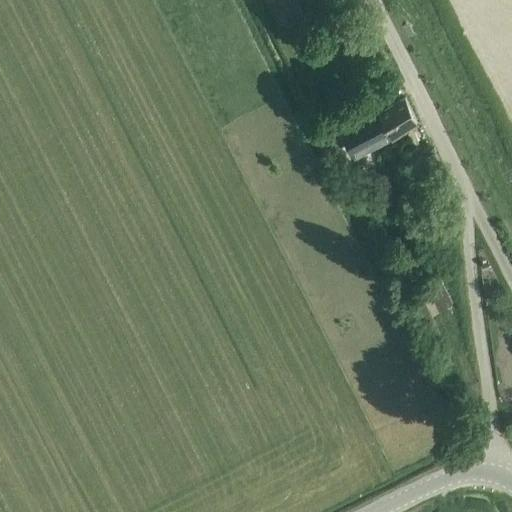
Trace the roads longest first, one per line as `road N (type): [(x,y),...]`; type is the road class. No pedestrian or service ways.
road 1 (unclassified): [(486,475),(487,359),(470,248),(470,181)]
road 2 (unclassified): [(470,181),(380,0)]
